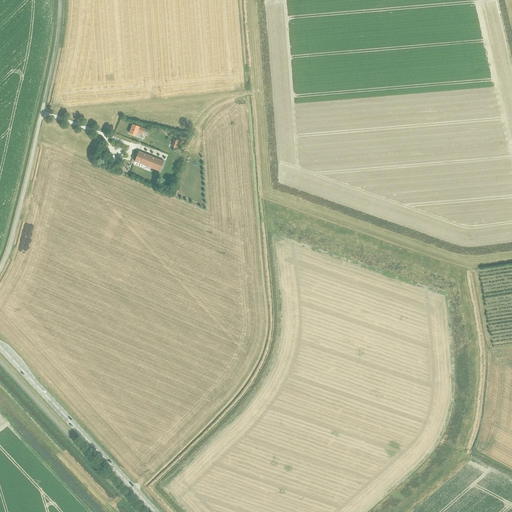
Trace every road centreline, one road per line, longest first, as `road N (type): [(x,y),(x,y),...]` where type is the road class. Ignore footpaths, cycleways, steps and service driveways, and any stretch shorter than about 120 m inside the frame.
road 1 (unclassified): [(0,267),(23,193),(60,0)]
road 2 (secondary): [(154,511),(0,346)]
